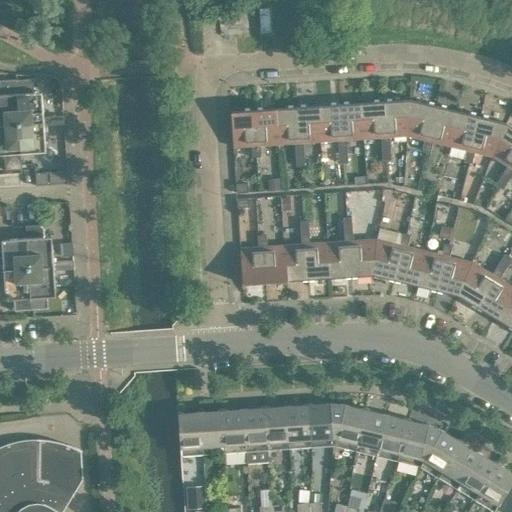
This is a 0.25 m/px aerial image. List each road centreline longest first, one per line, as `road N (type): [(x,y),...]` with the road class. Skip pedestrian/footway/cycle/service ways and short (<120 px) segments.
road 1 (residential): [(511,76),(415,53),(209,63)]
road 2 (tertiary): [(511,402),(432,352),(395,339),(223,345)]
road 3 (residential): [(223,345),(209,63)]
road 4 (tertiary): [(0,357),(223,345)]
